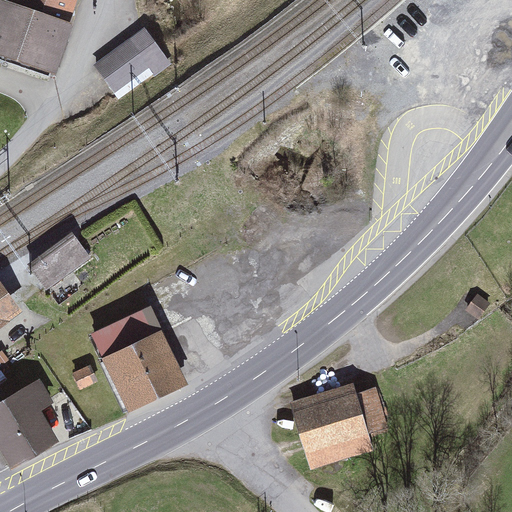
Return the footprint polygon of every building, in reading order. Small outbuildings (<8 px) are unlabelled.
[(0,0),(0,55),(53,74),(78,0),(0,0)] [(145,28),(94,65),(119,100),(171,63),(145,28)] [(73,233),(28,265),(47,291),(91,258),(73,233)] [(0,328),(15,318),(0,296),(0,328)] [(91,334),(129,413),(189,385),(151,306),(91,334)] [(96,380),(90,368),(75,375),(81,386),(96,380)] [(0,402),(0,450),(12,470),(60,442),(42,411),(54,403),(40,379),(0,402)] [(354,383),(290,403),(311,471),(374,451),(354,383)]
